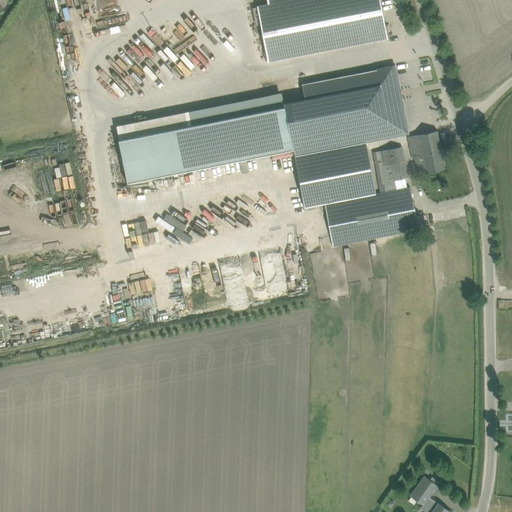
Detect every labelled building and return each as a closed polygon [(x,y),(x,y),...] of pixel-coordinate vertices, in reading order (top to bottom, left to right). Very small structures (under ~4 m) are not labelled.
[(387,38),(379,0),(285,0),(268,3),(257,6),(268,61),(377,40),(387,38)] [(148,26),(139,40),(148,46),(157,32),(148,26)] [(152,47),(162,58),(167,54),(157,43),(152,47)] [(306,99),(284,104),(284,106),(285,109),(293,148),(293,152),(294,157),(405,135),(392,68),(373,72),(375,79),(359,82),(357,75),(304,86),(306,99)] [(285,109),(119,143),(127,185),(293,152),(293,148),(285,109)] [(437,130),(408,136),(413,159),(415,159),(419,175),(420,174),(422,176),(426,175),(426,173),(445,169),(439,139),(437,130)] [(402,146),(381,151),(387,181),(406,177),(408,176),(402,146)] [(418,230),(410,187),(396,189),(389,190),(386,191),(325,203),(333,246),(333,245),(343,244),(418,230)] [(432,511),(450,511),(438,503),(429,497),(438,485),(425,476),(411,496),(424,505),(424,504),(433,510),(432,511)]
